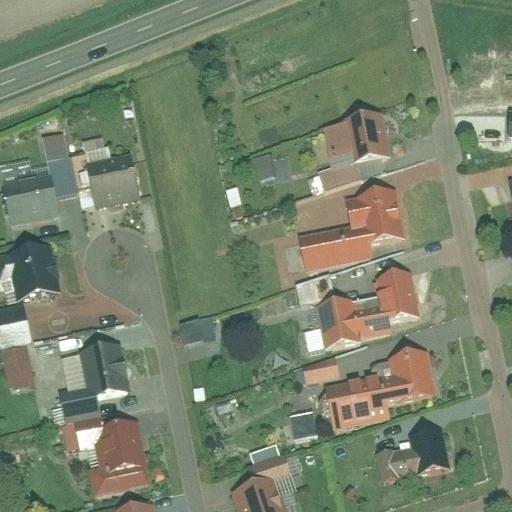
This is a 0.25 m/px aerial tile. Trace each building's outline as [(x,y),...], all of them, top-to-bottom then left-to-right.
[(319,177),(324,191),(371,177),(368,166),(392,158),(380,119),(345,130),(355,166),(319,177)] [(254,163),(256,185),(289,183),(287,161),(254,163)] [(139,207),(132,167),(86,176),(93,216),(139,207)] [(59,227),(53,184),(5,191),(10,233),(59,227)] [(303,246),(308,268),(402,248),(393,202),(352,211),(357,235),(303,246)] [(57,264),(11,271),(17,317),(63,310),(57,264)] [(329,286),(298,292),(302,312),(333,306),(329,286)] [(374,306),(318,318),(325,352),(352,346),(350,336),(408,324),(400,288),(372,294),(374,306)] [(22,320),(0,325),(0,344),(26,337),(22,320)] [(183,352),(221,341),(215,320),(178,331),(183,352)] [(4,397),(31,395),(29,354),(2,356),(4,397)] [(66,427),(98,421),(95,406),(120,402),(111,354),(81,359),(88,397),(61,402),(66,427)] [(328,401),(334,427),(429,406),(419,363),(374,373),(378,390),(328,401)] [(339,384),(335,367),(302,375),(307,393),(339,384)] [(291,446),(316,443),(313,419),(288,422),(291,446)] [(94,505),(153,491),(138,427),(102,435),(99,425),(74,431),(79,456),(92,453),(97,476),(88,478),(94,505)] [(379,465),(385,486),(440,470),(432,441),(407,449),(409,456),(379,465)] [(232,502),(235,511),(271,511),(264,492),(291,482),(283,462),(245,476),(252,494),(232,502)]
